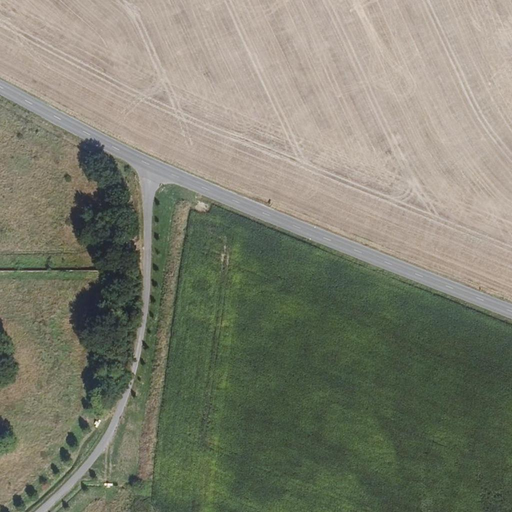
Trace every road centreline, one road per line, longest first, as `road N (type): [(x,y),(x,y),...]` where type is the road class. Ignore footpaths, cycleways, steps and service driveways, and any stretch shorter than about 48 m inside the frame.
road 1 (tertiary): [(511,311),(146,164)]
road 2 (unclassified): [(146,164),(146,290),(127,390),(94,460),(41,511)]
road 3 (tertiary): [(146,164),(0,86)]
